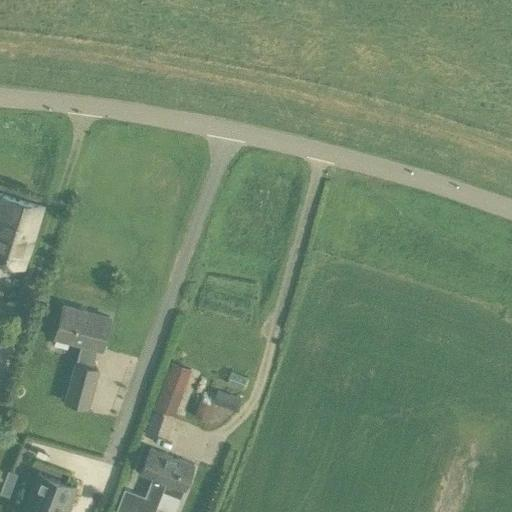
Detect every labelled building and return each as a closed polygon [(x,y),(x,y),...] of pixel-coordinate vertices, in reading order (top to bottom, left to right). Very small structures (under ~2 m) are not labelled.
[(0,193),(0,259),(25,267),(42,207),(0,193)] [(81,342),(77,359),(92,364),(97,346),(101,347),(109,316),(63,303),(55,335),(81,342)] [(168,358),(157,407),(179,412),(190,363),(168,358)] [(217,388),(212,399),(236,409),(241,396),(246,398),(256,374),(239,367),(232,382),(228,380),(223,391),(217,388)] [(201,397),(196,412),(209,416),(214,402),(201,397)] [(124,487),(116,510),(122,511),(153,511),(162,490),(180,497),(192,464),(150,447),(141,471),(152,475),(145,495),(124,487)] [(69,507),(77,486),(39,472),(23,511),(56,511),(60,504),(69,507)]
